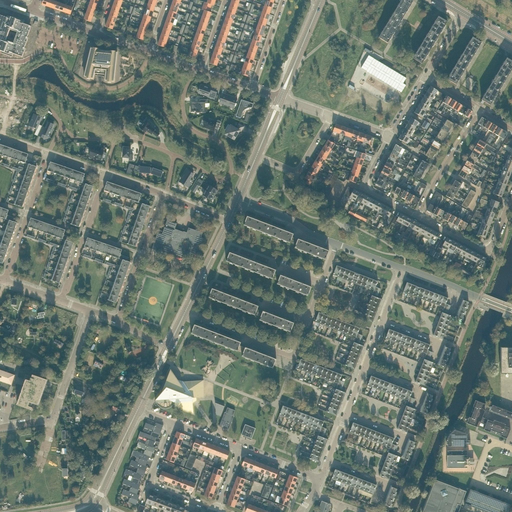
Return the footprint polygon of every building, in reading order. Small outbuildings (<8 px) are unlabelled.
[(53,9),(56,1),(51,0),(49,0),(48,7),(53,9)] [(272,9),(274,3),(267,0),(265,6),(272,9)] [(404,15),(413,1),(410,0),(402,0),(396,10),(404,15)] [(59,11),(62,3),(56,1),(53,9),(59,11)] [(237,9),(239,3),(232,1),(230,7),(237,9)] [(95,11),(97,5),(90,2),(88,8),(95,11)] [(207,3),(205,2),(203,8),(210,11),(210,9),(211,9),(212,5),(207,3)] [(65,13),(67,5),(62,3),(59,11),(65,13)] [(119,12),(121,7),(114,4),(112,10),(119,12)] [(153,12),(155,6),(148,4),(146,9),(153,12)] [(70,15),(73,7),(67,5),(65,13),(70,15)] [(177,14),(179,8),(172,5),(170,11),(177,14)] [(270,14),(272,9),(265,6),(263,12),(270,14)] [(235,15),(237,9),(230,7),(228,12),(235,15)] [(93,16),(95,11),(88,8),(86,14),(93,16)] [(151,17),(153,12),(146,9),(144,15),(151,17)] [(212,13),(209,12),(202,9),(202,10),(204,11),(203,16),(209,19),(212,13)] [(117,18),(119,12),(112,10),(110,16),(117,18)] [(396,29),(404,15),(396,10),(388,24),(396,29)] [(179,14),(177,14),(170,11),(168,17),(175,19),(177,20),(179,14)] [(233,20),(235,15),(228,12),(226,18),(233,20)] [(268,20),(270,14),(263,12),(261,17),(268,20)] [(91,22),(93,16),(86,14),(84,19),(91,22)] [(7,18),(0,15),(0,50),(1,51),(2,52),(9,54),(10,52),(12,52),(12,53),(23,57),(24,52),(22,52),(24,48),(25,48),(27,42),(25,41),(26,37),(27,38),(30,31),(28,30),(28,29),(29,27),(30,26),(23,23),(22,24),(20,23),(21,21),(13,18),(12,18),(11,17),(8,16),(7,18)] [(149,23),(151,17),(144,15),(142,21),(149,23)] [(115,24),(117,18),(110,16),(108,21),(115,24)] [(207,24),(209,19),(203,16),(201,22),(207,24)] [(173,25),(175,19),(168,17),(166,22),(173,25)] [(266,26),(268,20),(261,17),(259,23),(266,26)] [(438,36),(447,22),(439,17),(430,31),(438,36)] [(231,26),(233,20),(226,18),(224,24),(231,26)] [(113,29),(115,24),(108,21),(106,27),(113,29)] [(147,29),(149,23),(142,21),(140,26),(147,29)] [(171,31),(173,25),(166,22),(164,28),(171,31)] [(205,30),(207,24),(201,22),(199,28),(205,30)] [(264,31),(266,26),(259,23),(257,29),(264,31)] [(229,32),(231,26),(224,24),(222,29),(229,32)] [(388,43),(396,29),(388,24),(379,38),(388,43)] [(145,34),(147,29),(140,26),(138,32),(145,34)] [(169,36),(171,31),(164,28),(162,34),(169,36)] [(204,36),(205,30),(199,28),(197,33),(204,36)] [(227,37),(229,32),(222,29),(220,35),(227,37)] [(262,37),(264,31),(257,29),(255,34),(262,37)] [(430,50),(438,36),(430,31),(422,44),(430,50)] [(143,40),(145,34),(138,32),(136,38),(143,40)] [(202,41),(204,36),(197,33),(195,39),(202,41)] [(167,42),(169,36),(162,34),(160,39),(167,42)] [(260,43),(262,37),(255,34),(253,40),(260,43)] [(225,43),(227,37),(220,35),(218,41),(225,43)] [(473,57),(481,43),(473,38),(464,52),(473,57)] [(165,48),(167,42),(160,39),(158,45),(165,48)] [(200,47),(202,41),(195,39),(193,45),(200,47)] [(258,48),(260,43),(253,40),(251,46),(258,48)] [(223,49),(225,43),(218,41),(216,46),(223,49)] [(422,63),(430,50),(422,44),(413,58),(422,63)] [(198,53),(200,47),(193,45),(191,50),(198,53)] [(221,54),(223,49),(216,46),(214,52),(221,54)] [(256,54),(258,48),(251,46),(249,51),(256,54)] [(98,49),(94,48),(94,49),(91,48),(89,55),(88,55),(88,59),(87,66),(86,65),(85,69),(86,69),(84,77),(87,77),(87,78),(91,79),(91,78),(93,79),(94,76),(95,73),(106,75),(105,77),(105,81),(108,81),(107,82),(111,82),(112,81),(114,82),(115,74),(116,75),(116,71),(115,70),(116,64),(117,64),(117,60),(117,52),(115,52),(115,51),(111,51),(111,52),(102,51),(100,51),(100,50),(98,50),(98,49)] [(196,58),(198,53),(191,50),(189,56),(196,58)] [(254,60),(256,54),(249,51),(247,57),(254,60)] [(219,60),(221,54),(214,52),(212,58),(219,60)] [(464,70),(473,57),(464,52),(456,65),(464,70)] [(252,65),(254,60),(247,57),(245,63),(252,65)] [(217,66),(219,60),(212,58),(210,63),(217,66)] [(507,77),(511,68),(511,61),(507,58),(498,72),(507,77)] [(250,71),(252,65),(245,63),(243,68),(250,71)] [(456,84),(464,70),(456,65),(448,79),(456,84)] [(248,77),(250,71),(243,68),(241,74),(248,77)] [(380,78),(403,89),(407,81),(384,70),(380,78)] [(499,91),(507,77),(498,72),(490,86),(499,91)] [(471,75),(469,74),(463,82),(472,88),(478,79),(471,74),(471,75)] [(201,86),(198,93),(208,96),(208,97),(214,99),(217,93),(211,91),(210,90),(211,89),(201,86)] [(434,96),(438,91),(431,86),(427,92),(434,96)] [(490,105),(499,91),(490,86),(482,100),(490,105)] [(431,101),(434,96),(427,92),(424,97),(431,101)] [(223,94),(220,102),(224,104),(223,105),(227,106),(230,96),(223,94)] [(230,96),(227,106),(230,108),(230,106),(234,107),(237,98),(230,96)] [(446,108),(452,99),(446,96),(442,102),(445,104),(444,107),(441,112),(438,110),(437,112),(440,114),(442,115),(446,108)] [(428,106),(431,101),(424,97),(421,102),(428,106)] [(452,111),(453,109),(457,102),(452,99),(446,108),(448,109),(452,111)] [(207,103),(207,100),(205,100),(200,100),(200,103),(191,103),(191,111),(205,112),(205,103),(207,103)] [(253,104),(248,102),(246,102),(241,100),(236,116),(241,118),(243,111),(244,110),(246,109),(247,108),(249,108),(251,108),(252,108),(253,104)] [(425,112),(428,106),(421,102),(418,107),(425,112)] [(457,115),(457,114),(458,112),(462,105),(457,102),(453,109),(452,111),(451,113),(448,118),(451,120),(452,118),(451,117),(454,113),(457,115)] [(460,121),(462,117),(463,115),(467,109),(462,105),(458,112),(457,114),(459,116),(457,119),(460,121)] [(422,117),(425,112),(418,107),(415,113),(422,117)] [(469,118),(472,112),(467,109),(463,115),(469,118)] [(34,114),(29,125),(37,129),(35,134),(38,136),(42,126),(39,125),(42,119),(38,117),(38,116),(34,114)] [(482,118),(482,117),(478,124),(481,125),(479,128),(480,128),(477,132),(474,130),(472,133),(478,136),(479,134),(487,121),(482,118)] [(418,122),(415,120),(411,118),(408,123),(415,127),(418,122)] [(450,129),(439,122),(434,119),(433,121),(440,125),(442,127),(441,130),(447,134),(450,129)] [(216,124),(206,120),(204,127),(208,129),(209,129),(210,130),(210,129),(214,131),(215,128),(218,129),(220,124),(217,123),(216,124)] [(450,129),(454,124),(447,120),(445,123),(442,121),(442,122),(440,120),(439,122),(450,129)] [(159,134),(154,130),(155,130),(149,126),(151,125),(145,121),(139,129),(145,133),(146,131),(151,135),(152,133),(157,137),(159,134)] [(487,133),(488,130),(492,124),(487,121),(479,134),(480,135),(483,131),(487,133)] [(43,126),(38,136),(44,139),(46,134),(49,135),(54,125),(48,122),(45,128),(43,126)] [(412,133),(415,127),(408,123),(405,128),(408,130),(412,133)] [(236,129),(231,126),(226,134),(234,139),(239,131),(241,132),(244,127),(239,124),(236,129)] [(339,134),(342,126),(336,124),(333,131),(339,134)] [(488,142),(497,127),(492,124),(488,130),(491,132),(490,134),(490,135),(486,141),(488,142)] [(345,136),(348,129),(342,126),(339,134),(345,136)] [(499,136),(502,130),(497,127),(488,142),(490,143),(492,140),(494,137),(495,134),(499,136)] [(412,133),(408,130),(405,128),(402,134),(409,138),(412,133)] [(436,132),(434,130),(429,128),(428,129),(430,130),(444,139),(447,134),(441,130),(439,133),(436,131),(436,132)] [(354,131),(353,130),(348,129),(345,136),(351,138),(354,131)] [(444,139),(430,130),(428,129),(427,131),(434,135),(433,136),(436,137),(435,140),(441,144),(444,139)] [(508,133),(502,130),(499,136),(501,138),(500,141),(497,147),(499,149),(508,133)] [(360,133),(356,131),(354,131),(351,138),(357,140),(360,133)] [(366,135),(363,134),(360,133),(357,140),(363,142),(366,135)] [(406,143),(409,138),(402,134),(399,139),(406,143)] [(371,143),(373,138),(371,138),(372,137),(366,135),(363,142),(362,145),(365,145),(366,143),(369,144),(370,142),(371,143)] [(430,142),(423,138),(422,139),(438,149),(441,144),(435,140),(432,139),(431,142),(430,141),(430,142)] [(435,154),(438,149),(422,139),(421,141),(428,145),(427,146),(430,148),(429,150),(435,154)] [(331,150),(335,144),(328,140),(325,146),(331,150)] [(485,146),(486,143),(480,140),(477,145),(491,153),(494,155),(495,153),(487,148),(485,146)] [(402,148),(397,145),(396,145),(393,150),(399,154),(402,148)] [(490,155),(491,153),(477,145),(474,150),(480,154),(482,151),(485,152),(490,155)] [(8,157),(11,148),(5,146),(2,155),(8,157)] [(330,157),(331,155),(332,154),(329,153),(331,150),(325,146),(321,151),(328,155),(330,157)] [(133,161),(133,155),(130,154),(131,148),(124,147),(123,157),(129,158),(129,160),(133,161)] [(14,159),(17,150),(11,148),(8,157),(14,159)] [(87,148),(85,153),(90,154),(90,156),(101,160),(103,152),(104,149),(100,148),(99,150),(92,148),(92,149),(87,148)] [(19,161),(22,152),(17,150),(14,159),(19,161)] [(403,162),(404,160),(400,159),(401,158),(398,157),(399,154),(393,150),(390,156),(397,159),(403,162)] [(424,151),(424,152),(421,150),(420,152),(432,159),(435,154),(429,150),(427,153),(424,151)] [(477,159),(480,154),(474,150),(471,155),(477,159)] [(330,157),(328,155),(321,151),(318,157),(325,160),(327,158),(329,159),(330,158),(333,159),(334,157),(331,155),(330,157)] [(28,154),(22,152),(19,161),(25,163),(29,164),(31,160),(27,159),(28,154)] [(364,160),(366,154),(359,152),(357,158),(364,160)] [(474,164),(477,159),(471,155),(468,160),(474,164)] [(403,162),(397,159),(390,156),(387,162),(394,165),(395,162),(398,163),(405,166),(406,164),(403,162)] [(324,167),(325,166),(326,165),(323,163),(325,160),(318,157),(315,162),(322,166),(324,167)] [(362,166),(364,160),(357,158),(355,163),(362,166)] [(34,166),(35,162),(31,160),(29,164),(27,170),(35,173),(37,167),(34,166)] [(426,170),(429,164),(422,160),(419,166),(426,170)] [(474,164),(468,160),(464,165),(471,169),(473,171),(478,173),(479,172),(475,169),(472,167),(474,164)] [(56,164),(51,162),(47,171),(53,173),(56,164)] [(324,167),(322,166),(315,162),(312,167),(318,171),(320,168),(323,170),(323,169),(326,170),(328,167),(325,166),(324,167)] [(391,170),(394,165),(387,162),(384,167),(391,170)] [(360,171),(362,166),(355,163),(353,169),(360,171)] [(59,175),(62,166),(56,164),(53,173),(59,175)] [(138,167),(135,165),(134,171),(137,172),(138,172),(140,172),(150,173),(151,173),(161,177),(163,172),(153,168),(152,168),(150,168),(141,167),(140,167),(139,167),(138,167)] [(470,171),(471,169),(464,165),(461,170),(468,174),(470,171)] [(511,174),(511,170),(511,167),(505,165),(503,171),(511,174)] [(65,177),(68,168),(62,166),(59,175),(65,177)] [(423,175),(426,170),(419,166),(416,171),(423,175)] [(321,173),(318,171),(312,167),(309,173),(315,177),(317,178),(321,173)] [(388,176),(391,170),(384,167),(381,173),(388,176)] [(70,179),(73,170),(68,168),(65,177),(70,179)] [(358,177),(360,171),(353,169),(351,175),(358,177)] [(33,178),(35,173),(27,170),(25,176),(33,178)] [(76,181),(79,172),(73,170),(70,179),(76,181)] [(193,174),(187,170),(182,178),(184,179),(181,183),(189,187),(193,181),(190,179),(193,174)] [(466,177),(468,174),(461,170),(458,175),(470,182),(471,181),(468,179),(469,178),(466,177)] [(420,180),(423,175),(416,171),(413,176),(420,180)] [(509,180),(511,174),(503,171),(501,176),(509,180)] [(83,179),(85,174),(79,172),(76,181),(86,184),(87,180),(83,179)] [(351,175),(348,174),(344,172),(343,175),(347,176),(346,177),(346,178),(346,179),(346,180),(356,183),(358,177),(351,175)] [(310,185),(315,177),(309,173),(305,178),(308,180),(306,183),(310,185)] [(395,187),(396,185),(389,181),(389,180),(386,179),(388,176),(381,173),(379,178),(393,186),(395,187)] [(31,184),(33,178),(25,176),(23,181),(31,184)] [(506,185),(509,180),(501,176),(498,182),(506,185)] [(376,184),(375,184),(382,187),(384,184),(386,186),(387,185),(392,187),(393,186),(379,178),(376,184)] [(458,189),(463,182),(459,179),(457,182),(455,180),(452,186),(458,189)] [(91,192),(93,186),(90,185),(92,181),(87,180),(86,184),(84,190),(91,192)] [(28,190),(31,184),(23,181),(21,188),(28,190)] [(113,184),(107,182),(104,190),(110,193),(113,184)] [(504,191),(506,185),(498,182),(497,186),(495,185),(494,187),(496,188),(504,191)] [(404,187),(406,184),(404,183),(402,186),(401,186),(400,188),(397,187),(394,193),(394,194),(394,193),(400,196),(404,187)] [(425,189),(427,186),(422,183),(420,186),(416,192),(411,202),(417,205),(420,199),(417,198),(419,194),(418,193),(421,187),(425,189)] [(116,195),(119,186),(113,184),(110,193),(116,195)] [(215,196),(218,191),(209,185),(206,190),(215,196)] [(121,197),(124,188),(119,186),(116,195),(121,197)] [(457,192),(458,189),(452,186),(449,191),(461,197),(462,196),(459,194),(460,194),(457,192)] [(409,193),(410,189),(407,187),(406,188),(404,187),(400,196),(405,199),(409,193)] [(504,191),(496,188),(494,187),(493,189),(495,190),(494,194),(502,197),(504,191)] [(127,199),(130,190),(124,188),(121,197),(127,199)] [(359,192),(354,190),(354,189),(353,190),(352,192),(350,195),(349,198),(349,199),(351,201),(353,198),(356,200),(360,192),(359,192)] [(411,202),(416,192),(411,189),(409,193),(405,199),(411,202)] [(89,198),(91,192),(84,190),(82,196),(89,198)] [(133,200),(136,192),(130,190),(127,199),(133,200)] [(212,201),(215,196),(206,190),(203,195),(212,201)] [(464,200),(461,197),(449,191),(446,196),(452,200),(454,197),(457,198),(463,201),(464,200)] [(142,194),(141,193),(136,192),(133,200),(139,203),(139,202),(142,204),(143,204),(144,200),(140,198),(142,194)] [(360,193),(360,192),(356,200),(351,208),(353,209),(356,205),(358,201),(361,203),(365,195),(360,193)] [(25,201),(27,196),(19,193),(17,199),(25,201)] [(370,198),(367,196),(365,195),(361,203),(360,205),(363,206),(364,204),(367,206),(371,198),(370,198)] [(87,204),(89,198),(82,196),(80,201),(87,204)] [(376,201),(373,199),(371,198),(367,206),(365,209),(368,210),(369,207),(372,208),(376,201)] [(23,207),(25,201),(17,199),(15,205),(23,207)] [(497,209),(499,202),(491,199),(489,205),(497,209)] [(147,205),(148,201),(144,200),(143,204),(142,204),(140,209),(148,212),(150,206),(147,205)] [(432,213),(439,201),(437,200),(435,203),(434,203),(433,206),(430,204),(427,211),(427,210),(432,213)] [(443,219),(449,206),(452,201),(450,200),(446,209),(445,208),(444,211),(441,210),(438,216),(443,219)] [(85,210),(87,204),(80,201),(78,207),(85,210)] [(377,201),(376,201),(372,208),(371,211),(373,213),(375,210),(378,211),(382,204),(376,201),(377,201)] [(439,205),(441,202),(439,201),(432,213),(438,216),(441,210),(442,207),(439,205)] [(448,221),(451,215),(449,214),(450,211),(454,202),(452,201),(449,206),(443,219),(448,221)] [(387,207),(384,205),(382,204),(378,211),(375,216),(377,217),(378,217),(379,215),(382,217),(384,214),(387,207)] [(495,214),(497,209),(489,205),(487,211),(495,214)] [(83,215),(85,210),(78,207),(76,213),(83,215)] [(389,217),(391,214),(393,210),(393,209),(393,210),(387,207),(388,207),(387,207),(384,214),(389,217)] [(7,215),(9,210),(3,208),(0,216),(0,217),(6,219),(10,220),(11,216),(7,215)] [(146,218),(148,212),(140,209),(138,215),(146,218)] [(481,213),(481,212),(476,210),(475,213),(480,215),(484,217),(492,220),(495,214),(487,211),(485,215),(481,213)] [(460,212),(458,211),(456,214),(454,217),(451,215),(448,221),(454,224),(457,218),(460,212)] [(460,216),(462,213),(460,212),(457,218),(454,224),(459,227),(462,221),(459,219),(461,217),(460,216)] [(81,221),(83,215),(76,213),(74,219),(81,221)] [(398,218),(395,223),(398,224),(399,222),(402,224),(406,216),(406,217),(402,215),(403,214),(402,214),(402,215),(400,214),(401,213),(400,213),(398,218)] [(144,224),(146,218),(138,215),(136,221),(144,224)] [(464,230),(472,216),(469,215),(465,222),(462,221),(459,227),(464,230)] [(14,222),(15,218),(11,216),(10,220),(8,226),(15,229),(17,223),(14,222)] [(259,231),(263,222),(247,216),(245,221),(244,225),(259,231)] [(406,217),(406,216),(402,224),(408,227),(412,219),(411,219),(408,218),(408,217),(408,218),(406,217)] [(490,226),(492,220),(484,217),(482,223),(490,226)] [(34,229),(37,220),(31,218),(28,227),(34,229)] [(79,227),(81,221),(74,219),(72,224),(79,227)] [(412,220),(412,219),(408,227),(413,230),(417,222),(414,221),(414,220),(413,220),(413,221),(412,220)] [(39,231),(43,222),(37,220),(34,229),(39,231)] [(177,224),(170,221),(167,220),(163,232),(159,230),(152,249),(168,254),(169,253),(175,255),(175,257),(182,259),(184,255),(194,258),(196,251),(195,250),(197,244),(201,245),(203,238),(201,237),(203,233),(189,228),(187,234),(183,233),(184,232),(175,229),(177,224)] [(142,229),(144,224),(136,221),(134,227),(142,229)] [(45,233),(48,224),(43,222),(39,231),(45,233)] [(275,237),(278,228),(263,222),(259,231),(275,237)] [(417,223),(417,222),(413,230),(419,233),(423,225),(419,224),(419,223),(419,224),(417,223)] [(488,232),(490,226),(482,223),(480,229),(488,232)] [(51,235),(54,226),(48,224),(45,233),(51,235)] [(423,226),(423,225),(419,233),(425,235),(428,228),(425,226),(424,226),(423,226)] [(13,234),(15,229),(8,226),(6,232),(13,234)] [(56,237),(60,228),(54,226),(51,235),(56,237)] [(140,235),(142,229),(134,227),(132,232),(140,235)] [(488,232),(480,229),(475,227),(474,229),(479,231),(477,234),(485,238),(488,232)] [(64,235),(65,230),(60,228),(56,237),(66,240),(68,236),(64,235)] [(292,237),(294,234),(278,228),(275,237),(290,243),(292,237)] [(430,229),(428,228),(429,228),(428,228),(425,235),(423,238),(429,240),(430,238),(434,231),(430,229),(431,229),(430,229)] [(434,231),(430,238),(435,241),(437,238),(440,234),(440,233),(439,234),(436,232),(434,231)] [(11,240),(13,234),(6,232),(4,237),(11,240)] [(138,241),(140,235),(132,232),(130,238),(138,241)] [(71,241),(72,238),(68,236),(66,240),(64,246),(72,248),(74,242),(71,241)] [(9,246),(11,240),(4,237),(2,243),(9,246)] [(449,239),(447,238),(447,237),(445,242),(443,245),(442,247),(447,250),(449,248),(453,240),(452,240),(452,241),(449,239),(449,238),(449,239)] [(94,240),(88,238),(85,247),(90,249),(94,240)] [(136,247),(138,241),(130,238),(128,244),(136,247)] [(314,245),(305,241),(298,239),(296,245),(295,248),(310,254),(314,245)] [(99,242),(94,240),(90,249),(96,251),(99,242)] [(453,241),(453,240),(449,248),(454,251),(458,243),(458,244),(455,242),(455,241),(454,241),(454,242),(453,241)] [(105,244),(99,242),(96,251),(102,253),(105,244)] [(0,249),(7,252),(9,246),(2,243),(0,247),(0,249)] [(458,244),(458,243),(454,251),(453,253),(456,254),(457,252),(460,254),(464,246),(460,245),(460,244),(460,245),(458,244)] [(107,255),(111,246),(105,244),(102,253),(107,255)] [(329,251),(320,247),(314,245),(310,254),(326,260),(329,251)] [(70,254),(72,248),(64,246),(62,252),(70,254)] [(113,257),(116,248),(111,246),(107,255),(113,257)] [(464,247),(464,246),(460,254),(465,257),(469,249),(466,248),(466,247),(465,248),(464,247)] [(120,254),(122,250),(116,248),(113,257),(123,260),(124,256),(120,254)] [(469,250),(470,249),(469,249),(465,257),(471,260),(475,252),(471,251),(472,250),(471,250),(471,251),(469,250)] [(68,260),(70,254),(62,252),(60,257),(68,260)] [(242,267),(245,258),(230,252),(226,261),(242,267)] [(475,253),(475,252),(471,260),(476,263),(477,263),(480,255),(477,253),(475,253)] [(481,255),(480,255),(477,263),(476,263),(476,264),(478,265),(479,264),(482,265),(481,268),(484,269),(487,264),(484,262),(486,258),(483,256),(482,256),(481,255)] [(127,261),(129,257),(124,256),(123,260),(121,266),(128,268),(131,262),(127,261)] [(66,266),(68,260),(60,257),(58,263),(66,266)] [(257,273),(261,264),(245,258),(242,267),(257,273)] [(64,271),(66,266),(58,263),(56,269),(64,271)] [(275,273),(276,270),(261,264),(257,273),(273,279),(275,273)] [(339,266),(339,265),(337,265),(337,266),(333,275),(338,277),(342,268),(341,267),(339,266)] [(126,274),(128,268),(121,266),(119,271),(126,274)] [(343,268),(343,267),(342,266),(341,267),(342,268),(338,277),(343,279),(346,269),(343,268)] [(348,270),(348,269),(346,268),(346,269),(343,279),(347,280),(351,271),(350,271),(348,270)] [(62,277),(64,271),(56,269),(54,275),(62,277)] [(352,271),(351,270),(350,271),(351,271),(347,280),(352,282),(355,273),(355,272),(352,271)] [(124,280),(126,274),(119,271),(117,277),(124,280)] [(357,273),(357,272),(355,272),(355,273),(352,282),(356,284),(360,274),(359,274),(357,273)] [(361,275),(361,274),(360,273),(359,274),(360,274),(356,284),(361,286),(364,276),(361,275)] [(60,283),(62,277),(54,275),(52,280),(60,283)] [(296,281),(281,275),(280,275),(278,281),(277,284),(293,290),(296,281)] [(366,277),(366,276),(364,275),(364,276),(361,286),(365,287),(369,278),(368,278),(366,277)] [(122,285),(124,280),(117,277),(115,283),(122,285)] [(370,278),(370,277),(369,277),(368,278),(369,278),(365,287),(370,289),(370,288),(373,280),(373,279),(370,278)] [(375,280),(375,279),(373,279),(373,280),(370,288),(374,290),(373,293),(378,295),(380,289),(376,287),(378,280),(377,281),(375,280)] [(312,287),(302,283),(296,281),(293,290),(308,296),(312,287)] [(409,283),(409,282),(407,282),(403,292),(408,294),(412,284),(409,283)] [(120,291),(122,285),(115,283),(113,289),(120,291)] [(413,285),(414,284),(412,283),(412,284),(408,294),(413,296),(416,286),(413,285)] [(418,287),(418,286),(416,285),(416,286),(413,296),(417,297),(421,288),(418,287)] [(422,288),(423,288),(421,287),(421,288),(417,297),(422,299),(425,290),(425,289),(422,288)] [(224,303),(228,294),(212,288),(212,290),(209,297),(224,303)] [(118,297),(120,291),(113,289),(111,294),(118,297)] [(427,290),(427,289),(425,289),(425,290),(422,299),(426,301),(430,291),(427,290)] [(431,292),(432,291),(430,290),(430,291),(426,301),(431,302),(434,293),(431,292)] [(436,294),(436,293),(434,292),(434,293),(431,302),(435,304),(439,295),(436,294)] [(377,297),(378,295),(373,293),(370,300),(379,303),(379,304),(380,304),(380,302),(381,299),(382,299),(377,297)] [(116,303),(118,297),(111,294),(109,300),(116,303)] [(240,309),(243,300),(228,294),(224,303),(240,309)] [(440,295),(441,294),(439,294),(439,295),(435,304),(440,306),(443,296),(440,295)] [(443,310),(448,312),(451,306),(446,304),(448,297),(448,298),(445,297),(445,296),(444,295),(443,296),(440,306),(444,308),(443,310)] [(257,309),(258,306),(243,300),(240,309),(255,315),(257,309)] [(379,303),(370,300),(369,300),(368,304),(377,308),(378,308),(379,307),(378,306),(379,304),(379,303)] [(377,308),(368,304),(366,309),(375,312),(375,313),(376,313),(377,311),(376,311),(377,308)] [(464,314),(466,308),(461,306),(458,312),(464,314)] [(375,313),(375,312),(366,309),(364,313),(374,317),(374,318),(375,316),(374,315),(375,313)] [(448,312),(443,310),(442,313),(441,312),(441,314),(442,314),(441,317),(450,321),(452,316),(447,314),(448,312)] [(279,317),(263,311),(261,317),(260,320),(275,326),(279,317)] [(321,313),(321,312),(319,311),(315,322),(320,324),(324,314),(323,314),(321,313)] [(462,320),(464,314),(458,312),(456,318),(462,320)] [(325,315),(325,314),(324,313),(323,314),(324,314),(320,324),(325,325),(328,316),(325,315)] [(374,317),(364,313),(362,318),(372,322),(373,322),(373,320),(374,317)] [(330,316),(328,315),(328,316),(325,325),(329,327),(333,318),(332,317),(330,316)] [(294,323),(285,319),(279,317),(275,326),(291,332),(294,323)] [(334,318),(335,317),(333,317),(332,317),(333,318),(329,327),(334,329),(337,319),(334,318)] [(450,321),(441,317),(440,317),(439,318),(440,319),(439,322),(448,325),(450,321)] [(339,320),(339,319),(337,318),(337,319),(334,329),(338,331),(342,321),(341,321),(339,320)] [(343,322),(344,321),(342,320),(341,321),(342,321),(338,331),(343,332),(346,323),(343,322)] [(448,325),(439,322),(438,321),(437,323),(438,323),(437,326),(447,330),(448,325)] [(348,323),(346,322),(346,323),(343,332),(347,334),(351,324),(348,323)] [(352,325),(353,324),(351,324),(347,334),(352,336),(352,335),(355,326),(352,325)] [(207,339),(210,331),(195,325),(193,329),(191,334),(207,339)] [(357,327),(357,326),(355,325),(355,326),(352,335),(356,337),(355,340),(361,342),(363,336),(358,334),(360,327),(360,328),(357,327)] [(447,330),(437,326),(436,326),(435,327),(437,328),(435,331),(445,334),(447,330)] [(391,330),(391,329),(389,328),(389,329),(385,339),(390,341),(394,331),(391,330)] [(395,332),(396,331),(394,330),(394,331),(390,341),(395,342),(398,333),(395,332)] [(445,334),(435,331),(434,330),(434,332),(435,332),(434,335),(443,339),(445,334)] [(222,345),(225,336),(210,331),(207,339),(222,345)] [(400,333),(400,332),(398,332),(398,333),(395,342),(399,344),(403,334),(400,333)] [(404,335),(405,334),(403,334),(399,344),(404,346),(407,336),(404,335)] [(409,337),(409,336),(407,335),(407,336),(404,346),(408,348),(412,338),(409,337)] [(240,345),(241,342),(225,336),(222,345),(237,351),(238,351),(240,345)] [(413,339),(414,338),(412,337),(412,338),(408,348),(413,349),(416,340),(413,339)] [(418,340),(418,339),(417,339),(416,340),(413,349),(417,351),(421,341),(418,340)] [(359,344),(361,342),(355,340),(352,347),(361,350),(362,351),(362,349),(363,346),(364,346),(359,344)] [(422,342),(423,341),(421,340),(421,341),(417,351),(422,353),(426,343),(425,343),(422,342)] [(425,357),(430,359),(433,352),(428,350),(430,344),(430,345),(427,344),(427,343),(426,342),(425,343),(426,343),(422,353),(426,354),(425,357)] [(261,353),(245,347),(245,348),(243,353),(242,356),(257,362),(261,353)] [(361,350),(352,347),(351,347),(350,351),(359,355),(360,355),(361,353),(360,353),(361,350)] [(511,373),(511,347),(501,347),(501,374),(511,373)] [(359,355),(350,351),(348,356),(358,359),(357,359),(358,360),(359,358),(358,358),(359,355)] [(276,359),(267,356),(261,353),(257,362),(273,368),(276,359)] [(446,361),(449,355),(443,353),(440,359),(446,361)] [(357,359),(358,359),(348,356),(346,360),(356,364),(357,364),(357,362),(356,362),(357,359)] [(430,359),(425,357),(424,359),(423,359),(423,361),(424,361),(423,364),(432,367),(434,363),(429,361),(430,359)] [(303,360),(303,359),(301,358),(301,359),(297,368),(302,370),(306,361),(305,361),(303,360)] [(307,361),(308,361),(306,360),(305,361),(306,361),(302,370),(307,372),(310,363),(310,362),(307,361)] [(356,364),(346,360),(344,365),(355,369),(355,367),(356,364)] [(312,363),(312,362),(310,362),(310,363),(307,372),(311,374),(315,364),(314,364),(312,363)] [(316,365),(317,364),(315,363),(314,364),(315,364),(311,374),(316,375),(319,366),(316,365)] [(432,367),(423,364),(422,363),(421,365),(422,366),(421,368),(430,372),(432,367)] [(321,367),(321,366),(319,365),(319,366),(316,375),(320,377),(324,368),(321,367)] [(325,368),(326,367),(324,367),(324,368),(320,377),(325,379),(328,369),(325,368)] [(430,372),(421,368),(420,368),(419,370),(420,370),(419,373),(429,376),(430,372)] [(0,369),(0,380),(11,385),(15,375),(0,369)] [(330,370),(330,369),(328,369),(325,379),(329,381),(333,371),(330,370)] [(334,372),(335,371),(333,370),(333,371),(329,381),(334,382),(337,373),(334,372)] [(342,375),(339,373),(337,372),(337,373),(334,382),(333,384),(335,385),(336,383),(338,383),(337,386),(342,388),(345,382),(340,380),(342,374),(342,375)] [(429,376),(419,373),(418,372),(418,374),(419,375),(418,377),(427,381),(429,376)] [(32,377),(26,374),(24,379),(26,380),(25,384),(24,387),(23,390),(18,405),(32,410),(33,407),(31,407),(33,403),(36,404),(38,405),(42,394),(42,393),(47,379),(33,375),(32,377)] [(181,385),(178,380),(174,374),(169,374),(162,393),(155,400),(175,399),(176,402),(175,402),(175,406),(193,413),(193,403),(197,401),(196,397),(205,397),(203,380),(183,381),(184,383),(181,385)] [(373,377),(373,376),(371,375),(369,380),(367,385),(372,387),(376,378),(373,377)] [(377,378),(378,377),(376,377),(376,378),(372,387),(377,389),(380,379),(377,378)] [(427,381),(418,377),(417,377),(416,379),(417,379),(416,382),(415,381),(415,382),(425,386),(427,381)] [(382,380),(382,379),(381,378),(380,379),(377,389),(381,391),(385,381),(382,380)] [(386,382),(387,381),(385,380),(385,381),(381,391),(386,392),(390,383),(389,383),(386,382)] [(391,383),(390,382),(389,383),(390,383),(386,392),(390,394),(394,385),(391,383)] [(396,385),(396,384),(394,384),(394,385),(390,394),(395,396),(399,386),(398,386),(396,385)] [(400,387),(400,386),(399,385),(398,386),(399,386),(395,396),(399,398),(403,388),(400,387)] [(341,391),(342,388),(337,386),(335,394),(343,397),(344,397),(345,396),(344,395),(345,393),(346,393),(341,391)] [(405,389),(405,388),(403,387),(403,388),(399,398),(404,399),(408,390),(407,390),(405,389)] [(408,389),(407,390),(408,390),(404,399),(408,401),(408,404),(412,405),(415,399),(410,397),(412,391),(412,392),(409,390),(408,389)] [(343,397),(335,394),(334,393),(332,398),(342,402),(343,400),(342,400),(343,397)] [(433,395),(431,395),(427,393),(425,400),(431,402),(433,395)] [(340,404),(342,402),(332,398),(330,402),(340,406),(341,405),(340,404)] [(493,422),(482,418),(485,410),(483,410),(485,404),(475,400),(473,406),(475,407),(471,418),(469,417),(467,423),(477,427),(484,429),(484,430),(490,432),(491,430),(501,434),(501,436),(507,438),(511,428),(505,426),(506,424),(494,420),(493,422)] [(339,409),(340,406),(330,402),(328,407),(338,411),(339,411),(339,409)] [(220,416),(225,406),(215,403),(215,404),(216,415),(220,416)] [(411,408),(412,405),(408,404),(407,406),(405,406),(405,407),(406,408),(405,410),(405,411),(414,414),(416,409),(411,408)] [(285,406),(285,405),(283,405),(279,415),(284,417),(288,408),(288,407),(285,406)] [(426,414),(428,408),(423,405),(420,412),(426,414)] [(511,412),(492,405),(490,410),(511,418),(511,412)] [(233,415),(235,410),(227,407),(226,412),(225,412),(219,426),(223,427),(223,428),(224,429),(225,428),(229,430),(234,416),(233,415)] [(289,408),(290,407),(288,407),(288,408),(284,417),(289,419),(292,409),(289,408)] [(337,413),(338,411),(328,407),(326,412),(337,415),(338,414),(337,413)] [(294,410),(294,409),(292,408),(292,409),(289,419),(293,421),(297,411),(294,410)] [(298,412),(299,411),(297,410),(297,411),(293,421),(298,422),(301,413),(298,412)] [(405,411),(405,410),(404,410),(403,412),(404,412),(403,415),(412,419),(414,414),(405,411)] [(303,413),(303,412),(301,412),(301,413),(298,422),(302,424),(306,414),(303,413)] [(307,415),(308,414),(306,413),(306,414),(302,424),(307,426),(310,416),(307,415)] [(312,417),(312,416),(310,415),(310,416),(307,426),(311,427),(315,418),(312,417)] [(412,419),(403,415),(402,415),(401,416),(402,417),(401,419),(401,420),(411,423),(412,419)] [(316,418),(317,418),(315,417),(315,418),(311,427),(316,429),(316,428),(319,420),(316,418)] [(321,420),(321,419),(320,419),(319,420),(316,428),(321,430),(320,433),(324,435),(327,429),(322,427),(324,421),(324,420),(324,421),(321,420)] [(401,420),(401,419),(400,419),(400,421),(401,421),(400,424),(409,428),(411,423),(401,420)] [(355,423),(355,422),(354,422),(353,423),(350,432),(354,434),(358,424),(355,423)] [(158,438),(162,429),(146,423),(144,428),(153,431),(151,435),(151,436),(156,438),(158,438)] [(360,425),(360,424),(358,423),(358,424),(354,434),(359,436),(363,426),(362,426),(360,425)] [(252,439),(256,428),(245,424),(241,435),(252,439)] [(400,424),(399,424),(398,425),(399,426),(398,429),(397,428),(407,432),(409,428),(400,424)] [(364,427),(364,426),(363,425),(362,426),(363,426),(359,436),(363,437),(367,428),(364,427)] [(90,426),(89,430),(100,435),(101,430),(90,426)] [(369,428),(367,427),(367,428),(363,437),(368,439),(372,430),(371,429),(369,428)] [(373,430),(373,429),(372,429),(371,429),(372,430),(368,439),(372,441),(376,431),(373,430)] [(450,434),(448,439),(447,443),(448,443),(451,443),(451,446),(467,446),(467,445),(470,445),(470,440),(467,440),(467,434),(455,429),(451,433),(450,434)] [(378,432),(378,431),(376,430),(376,431),(372,441),(377,443),(381,433),(380,433),(378,432)] [(151,435),(142,432),(141,431),(139,436),(147,439),(146,444),(145,444),(153,447),(156,438),(151,436),(151,435)] [(183,440),(185,434),(177,431),(175,437),(183,440)] [(382,434),(382,433),(381,432),(380,433),(381,433),(377,443),(381,444),(385,435),(382,434)] [(324,435),(320,433),(317,440),(325,444),(326,444),(327,442),(326,442),(327,439),(328,439),(323,438),(324,435)] [(387,435),(385,434),(385,435),(381,444),(386,446),(390,437),(389,436),(387,435)] [(391,437),(391,436),(390,436),(389,436),(390,437),(386,446),(391,448),(390,450),(394,452),(397,446),(392,444),(395,437),(394,437),(394,438),(391,437)] [(180,446),(183,440),(175,437),(173,443),(180,446)] [(199,448),(202,441),(196,439),(193,446),(199,448)] [(325,444),(317,440),(316,440),(314,445),(324,448),(324,449),(325,447),(324,447),(325,444)] [(204,450),(207,443),(202,441),(199,448),(204,450)] [(145,444),(146,444),(139,442),(137,446),(145,449),(144,454),(149,456),(151,457),(155,447),(153,447),(145,444)] [(178,451),(180,446),(173,443),(171,448),(178,451)] [(210,453),(213,445),(207,443),(204,450),(210,453)] [(216,455),(218,447),(213,445),(210,453),(216,455)] [(324,448),(314,445),(312,449),(322,453),(323,451),(322,451),(324,448)] [(221,457),(224,449),(218,447),(216,455),(221,457)] [(176,457),(178,451),(171,448),(168,454),(176,457)] [(227,459),(230,451),(224,449),(221,457),(227,459)] [(321,456),(322,453),(312,449),(310,454),(320,457),(321,458),(321,456)] [(144,454),(135,451),(133,450),(131,455),(140,458),(138,462),(138,463),(146,466),(146,465),(149,456),(144,454)] [(393,454),(394,452),(390,450),(389,453),(388,452),(387,454),(388,454),(387,457),(396,461),(398,456),(393,454)] [(466,453),(467,453),(467,450),(447,450),(447,455),(447,468),(467,468),(467,465),(469,465),(469,463),(469,460),(469,458),(467,458),(467,455),(466,455),(466,453)] [(174,463),(176,457),(168,454),(166,460),(174,463)] [(319,460),(320,457),(310,454),(309,458),(318,462),(319,462),(320,460),(319,460)] [(248,467),(251,459),(245,457),(242,465),(248,467)] [(395,466),(396,461),(387,457),(386,457),(385,459),(386,459),(385,462),(395,466)] [(253,469),(256,462),(251,459),(248,467),(253,469)] [(138,463),(138,462),(132,460),(130,465),(138,468),(136,473),(142,475),(144,476),(148,466),(146,465),(146,466),(138,463)] [(385,462),(384,461),(383,463),(384,463),(383,466),(393,470),(395,466),(385,462)] [(259,472),(262,464),(256,462),(253,469),(259,472)] [(264,474),(267,466),(262,464),(259,472),(264,474)] [(82,465),(77,475),(84,479),(88,469),(82,465)] [(270,476),(273,468),(267,466),(264,474),(270,476)] [(383,466),(382,466),(382,468),(383,468),(382,471),(391,475),(393,470),(383,466)] [(220,476),(223,470),(215,467),(213,473),(220,476)] [(165,481),(168,473),(169,471),(163,468),(159,478),(165,481)] [(276,478),(279,470),(273,468),(270,476),(276,478)] [(337,470),(337,469),(336,468),(335,469),(332,479),(336,481),(340,471),(337,470)] [(136,473),(128,469),(126,469),(124,473),(133,477),(131,481),(138,484),(142,475),(136,473)] [(340,485),(341,482),(345,473),(344,473),(342,472),(342,471),(340,470),(340,471),(336,481),(335,484),(340,485)] [(382,471),(381,470),(380,472),(381,473),(380,475),(379,475),(389,479),(391,475),(382,471)] [(346,473),(345,472),(344,473),(345,473),(341,482),(345,484),(349,474),(346,473)] [(170,483),(173,475),(168,473),(165,481),(170,483)] [(218,482),(220,476),(213,473),(211,479),(218,482)] [(351,475),(351,474),(349,474),(345,484),(350,486),(354,476),(353,476),(351,475)] [(176,485),(179,477),(173,475),(170,483),(176,485)] [(295,483),(298,477),(290,475),(288,480),(295,483)] [(355,477),(355,476),(354,475),(353,476),(354,476),(350,486),(355,488),(358,478),(355,477)] [(243,485),(245,479),(238,476),(235,482),(243,485)] [(182,487),(184,480),(179,477),(176,485),(182,487)] [(360,479),(360,478),(358,477),(358,478),(355,488),(359,489),(363,480),(362,480),(360,479)] [(439,481),(435,480),(436,477),(435,479),(422,511),(458,511),(467,491),(459,488),(459,489),(456,487),(439,481)] [(131,481),(124,479),(123,484),(131,487),(129,491),(129,492),(137,494),(140,485),(138,484),(131,481)] [(216,487),(218,482),(211,479),(209,484),(216,487)] [(364,480),(364,479),(363,479),(362,480),(363,480),(359,489),(364,491),(367,481),(364,480)] [(187,489),(190,482),(184,480),(182,487),(187,489)] [(293,489),(295,483),(288,480),(286,486),(293,489)] [(369,482),(369,481),(367,481),(364,491),(368,493),(372,483),(371,483),(369,482)] [(193,491),(196,484),(190,482),(187,489),(193,491)] [(241,491),(243,485),(235,482),(233,488),(241,491)] [(373,484),(374,483),(372,482),(371,483),(372,483),(368,493),(373,494),(377,484),(376,484),(376,485),(373,484)] [(214,493),(216,487),(209,484),(206,490),(214,493)] [(291,494),(293,489),(286,486),(283,492),(291,494)] [(397,489),(395,488),(391,487),(389,493),(395,495),(397,489)] [(239,496),(241,491),(233,488),(231,493),(239,496)] [(129,492),(129,491),(124,489),(122,494),(130,497),(128,502),(136,505),(140,495),(137,494),(129,492)] [(212,499),(214,493),(206,490),(204,496),(212,499)] [(475,491),(474,491),(471,490),(466,502),(464,506),(470,509),(471,506),(479,509),(481,510),(482,511),(506,511),(509,506),(485,496),(485,495),(478,493),(478,494),(474,492),(475,491)] [(289,500),(291,494),(283,492),(281,497),(289,500)] [(237,502),(239,496),(231,493),(229,499),(237,502)] [(392,501),(395,495),(389,493),(387,499),(392,501)] [(152,505),(155,496),(149,494),(146,503),(152,505)] [(158,508),(161,499),(155,496),(152,505),(158,508)] [(289,500),(281,497),(279,503),(287,506),(288,503),(289,503),(290,501),(289,500)] [(164,510),(167,501),(161,499),(158,508),(164,510)] [(234,507),(237,502),(229,499),(227,504),(234,507)] [(169,511),(173,503),(167,501),(164,510),(169,511)] [(329,507),(331,504),(322,501),(320,508),(328,511),(329,507)] [(176,511),(179,505),(173,503),(169,511),(176,511)]
